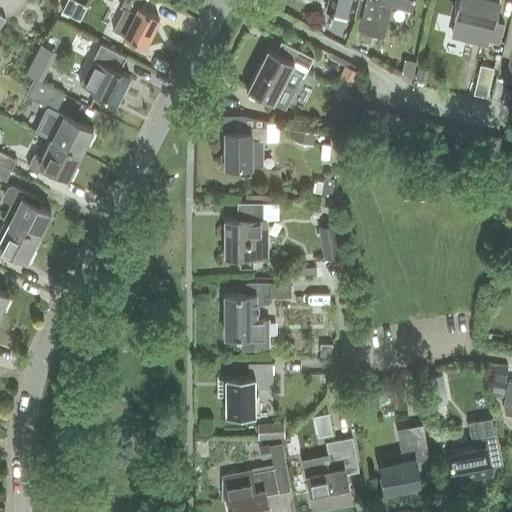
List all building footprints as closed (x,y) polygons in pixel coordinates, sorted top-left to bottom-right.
[(76,0),(66,0),(61,11),(78,19),(86,5),(76,0)] [(143,47),(158,18),(141,10),(146,0),(123,0),(120,8),(124,10),(113,31),(143,47)] [(282,10),(284,0),(264,0),(262,5),(282,10)] [(327,0),(324,11),(351,17),(355,0),(327,0)] [(366,0),(361,21),(358,31),(380,36),(389,2),(411,8),(413,0),(366,0)] [(494,40),(497,27),(492,26),(499,1),(493,0),(458,0),(454,16),(450,36),(486,45),(488,39),(494,40)] [(0,27),(9,14),(0,8),(0,27)] [(302,77),(313,57),(281,41),(274,52),(266,48),(245,89),(272,103),(284,109),(301,77),(302,77)] [(55,51),(40,43),(25,72),(40,80),(55,51)] [(101,43),(80,84),(95,91),(94,92),(115,103),(129,75),(119,70),(126,55),(101,43)] [(428,67),(418,64),(415,80),(425,82),(428,67)] [(360,72),(345,65),(338,79),(353,86),(360,72)] [(486,98),(493,69),(480,66),(472,95),(486,98)] [(64,93),(33,77),(25,94),(56,109),(64,93)] [(35,130),(51,139),(81,154),(93,130),(47,106),(35,130)] [(369,134),(374,110),(363,107),(357,131),(369,134)] [(380,136),(386,113),(374,110),(369,134),(380,136)] [(392,139),(397,115),(386,113),(380,136),(392,139)] [(243,132),(225,132),(225,167),(252,167),(252,164),(263,164),(263,141),(279,141),(279,123),(267,123),(267,122),(243,115),(243,132)] [(403,141),(408,117),(397,115),(392,139),(403,141)] [(415,144),(420,120),(408,117),(403,141),(415,144)] [(426,146),(431,122),(420,120),(415,144),(426,146)] [(437,149),(442,125),(431,122),(426,146),(437,149)] [(448,151),(453,127),(442,125),(437,149),(448,151)] [(460,154),(465,130),(453,127),(448,151),(460,154)] [(312,146),(315,134),(297,130),(294,142),(312,146)] [(471,156),(476,132),(465,130),(460,154),(471,156)] [(482,159),(488,135),(476,132),(471,156),(482,159)] [(488,135),(482,159),(494,161),(499,137),(488,135)] [(68,178),(81,154),(51,139),(41,157),(33,153),(27,164),(49,176),(53,170),(68,178)] [(0,162),(11,168),(16,159),(0,150),(0,162)] [(11,168),(0,162),(0,177),(5,180),(11,168)] [(312,192),(320,193),(318,204),(329,206),(333,177),(323,176),(322,181),(314,180),(312,192)] [(5,218),(4,219),(38,236),(50,212),(39,207),(42,200),(12,185),(8,187),(3,196),(4,201),(10,203),(3,217),(5,218)] [(267,257),(268,220),(263,220),(263,204),(238,203),(238,220),(225,220),(224,256),(267,257)] [(38,236),(4,219),(0,227),(0,254),(10,259),(13,253),(26,260),(38,236)] [(340,255),(334,223),(317,226),(323,258),(340,255)] [(489,262),(487,274),(507,278),(509,266),(489,262)] [(260,304),(269,304),(268,283),(247,283),(247,293),(225,293),(225,337),(241,337),(241,347),(268,347),(268,319),(257,319),(257,310),(260,307),(260,304)] [(0,309),(8,294),(0,290),(0,309)] [(254,387),(272,387),(272,362),(248,362),(248,376),(224,376),(224,415),(254,414),(254,387)] [(487,377),(505,380),(507,365),(489,363),(487,377)] [(442,374),(422,379),(428,406),(448,402),(442,374)] [(511,378),(508,378),(502,411),(511,412),(511,378)] [(491,417),(469,422),(474,447),(447,452),(452,477),(490,470),(489,465),(501,462),(493,423),(492,423),(491,417)] [(257,439),(283,438),(282,422),(257,423),(257,439)] [(397,428),(404,459),(378,464),(384,491),(420,484),(415,462),(428,459),(420,423),(397,428)] [(327,454),(304,458),(307,474),(313,504),(350,497),(345,473),(357,470),(350,437),(325,442),(327,454)] [(278,491),(273,466),(251,471),(250,469),(222,475),(221,485),(221,498),(227,498),(229,511),(268,511),(265,493),(278,491)]
